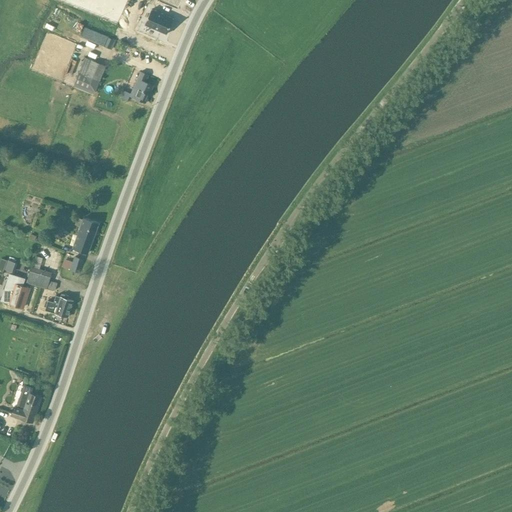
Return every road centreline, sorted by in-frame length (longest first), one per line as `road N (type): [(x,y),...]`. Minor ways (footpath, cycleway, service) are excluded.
road 1 (unclassified): [(130,511),(187,385),(259,268),(459,0)]
road 2 (secondary): [(11,511),(207,0)]
